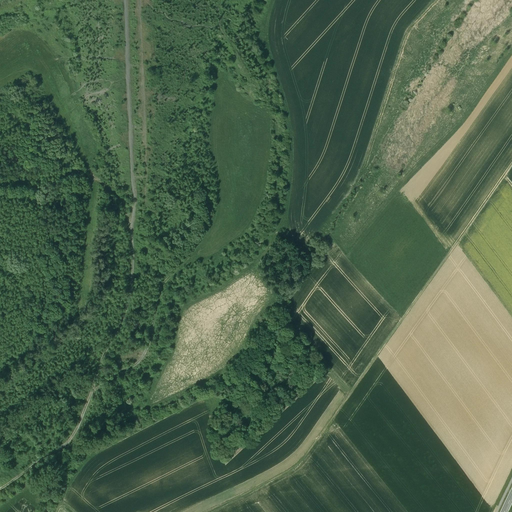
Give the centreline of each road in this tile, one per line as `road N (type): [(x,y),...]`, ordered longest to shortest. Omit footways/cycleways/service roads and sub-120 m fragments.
road 1 (track): [(125,0),(135,208),(130,289),(70,438),(0,490)]
road 2 (track): [(207,511),(297,465),(511,162)]
road 3 (track): [(312,267),(238,379),(88,459),(53,511)]
